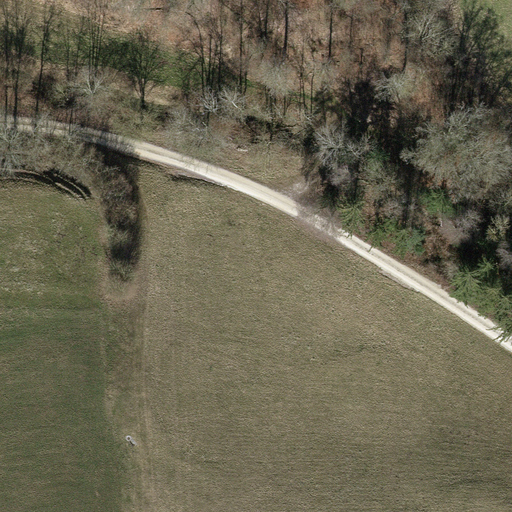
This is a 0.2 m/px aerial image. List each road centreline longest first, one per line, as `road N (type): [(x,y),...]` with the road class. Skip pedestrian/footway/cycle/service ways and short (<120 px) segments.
road 1 (track): [(0,128),(106,133),(261,197),(511,342)]
road 2 (track): [(154,511),(138,148)]
road 3 (track): [(224,0),(342,104),(327,173),(269,202)]
